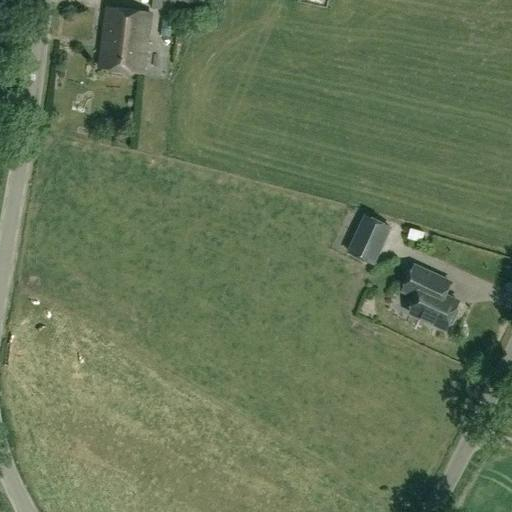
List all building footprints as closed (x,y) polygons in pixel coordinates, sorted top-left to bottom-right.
[(152,0),(152,8),(174,12),(175,0),(152,0)] [(143,73),(150,13),(106,8),(99,68),(143,73)] [(390,227),(366,216),(349,253),(373,264),(390,227)] [(423,233),(410,229),(407,238),(421,242),(423,233)] [(446,330),(448,325),(453,324),(459,311),(457,307),(459,302),(434,291),(440,278),(415,266),(403,291),(417,297),(410,313),(446,330)]
